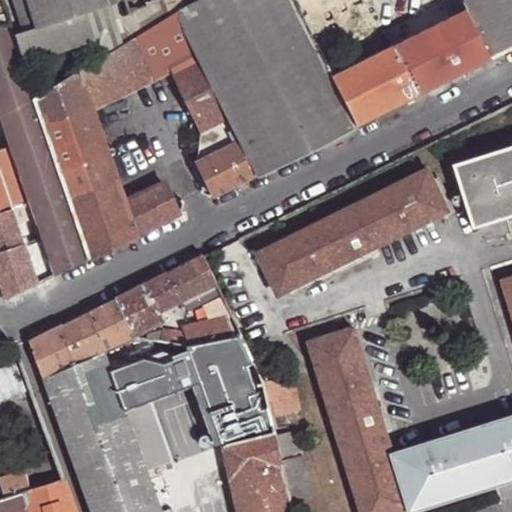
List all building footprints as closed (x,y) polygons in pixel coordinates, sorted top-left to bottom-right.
[(0,0),(0,28),(9,26),(10,25),(0,0)] [(12,0),(23,32),(37,27),(28,0),(12,0)] [(28,0),(37,27),(85,10),(109,3),(108,0),(28,0)] [(261,174),(358,126),(333,76),(295,0),(195,0),(179,10),(200,54),(227,106),(231,116),(236,126),(242,138),(243,139),(261,174)] [(324,0),(301,11),(314,38),(342,24),(329,0),(324,0)] [(511,0),(462,0),(468,11),(492,59),(511,49),(511,0)] [(23,32),(14,35),(23,64),(94,38),(85,10),(37,27),(23,32)] [(200,54),(179,10),(78,73),(90,109),(92,109),(174,68),(200,54)] [(468,11),(392,48),(403,69),(417,62),(451,45),(466,72),(492,59),(468,11)] [(0,114),(56,276),(87,260),(58,170),(34,99),(31,90),(23,64),(14,35),(10,25),(9,26),(0,28),(0,114)] [(358,126),(466,72),(451,45),(417,62),(403,69),(392,48),(333,76),(358,126)] [(227,106),(200,54),(174,68),(205,127),(206,128),(208,126),(205,120),(213,117),(212,113),(227,106)] [(78,73),(34,99),(58,170),(107,153),(104,144),(94,116),(92,109),(90,109),(78,73)] [(216,123),(231,116),(227,106),(212,113),(213,117),(205,120),(208,126),(216,123)] [(216,197),(261,174),(243,139),(198,161),(216,197)] [(476,229),(511,217),(511,148),(457,166),(476,229)] [(107,153),(58,170),(87,260),(135,237),(123,203),(124,202),(107,153)] [(430,172),(259,255),(279,296),(450,214),(430,172)] [(0,176),(0,291),(1,298),(8,300),(37,285),(0,176)] [(124,202),(123,203),(135,237),(179,214),(180,214),(164,182),(124,202)] [(217,284),(204,258),(169,274),(182,302),(217,284)] [(169,274),(149,285),(162,312),(182,302),(169,274)] [(511,279),(503,282),(511,311),(511,279)] [(149,285),(119,300),(137,335),(166,320),(162,312),(149,285)] [(119,300),(92,313),(109,352),(139,339),(137,335),(119,300)] [(221,311),(222,319),(228,317),(233,316),(229,309),(221,311)] [(31,342),(44,378),(105,353),(109,352),(92,313),(53,332),(31,342)] [(190,345),(201,343),(238,336),(228,317),(222,319),(183,328),(185,334),(190,345)] [(352,330),(308,344),(360,511),(406,511),(410,511),(393,459),(352,330)] [(147,334),(146,339),(156,341),(158,332),(147,334)] [(162,332),(161,341),(174,344),(171,332),(162,332)] [(187,347),(190,345),(185,334),(171,332),(174,344),(187,347)] [(239,511),(293,511),(291,503),(276,439),(270,413),(263,381),(262,380),(242,335),(238,336),(201,343),(238,503),(239,511)] [(93,511),(164,511),(105,353),(44,378),(93,511)] [(0,364),(0,405),(18,399),(4,363),(0,364)] [(290,375),(263,381),(270,413),(297,407),(290,375)] [(511,420),(393,459),(410,511),(511,478),(511,420)] [(276,439),(291,503),(316,497),(301,434),(276,439)] [(78,511),(66,479),(28,493),(33,511),(78,511)] [(0,511),(33,511),(28,493),(3,500),(0,501),(0,511)]
